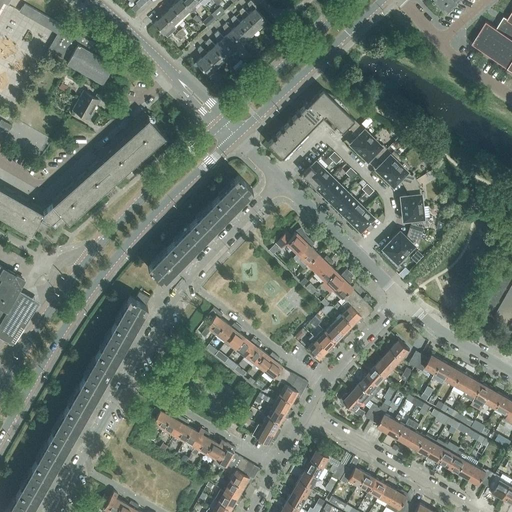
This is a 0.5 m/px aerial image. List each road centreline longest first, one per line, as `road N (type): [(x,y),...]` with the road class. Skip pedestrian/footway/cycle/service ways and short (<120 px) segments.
road 1 (residential): [(49,511),(193,270),(282,184)]
road 2 (tertiary): [(0,438),(114,255),(235,137)]
road 3 (tertiary): [(223,124),(86,261),(0,393)]
road 4 (residential): [(171,71),(49,182),(40,185),(0,162)]
road 5 (residential): [(358,256),(383,228),(386,199),(320,135),(276,178)]
road 6 (tertiary): [(235,137),(381,0)]
road 7 (residential): [(480,511),(308,414)]
road 8 (tertiary): [(354,0),(223,124)]
road 9 (residential): [(308,414),(339,366),(404,301)]
road 10 (residential): [(511,374),(436,330),(404,301)]
